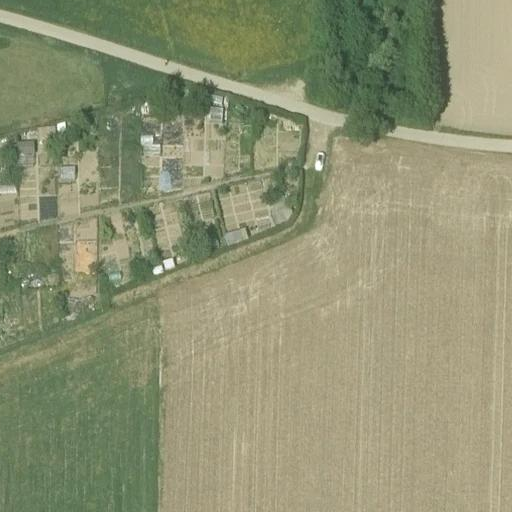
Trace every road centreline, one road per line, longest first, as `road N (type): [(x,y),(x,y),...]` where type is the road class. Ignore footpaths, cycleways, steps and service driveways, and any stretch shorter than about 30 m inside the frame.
road 1 (unclassified): [(0,17),(319,116),(511,148)]
road 2 (track): [(100,308),(297,226),(319,116)]
